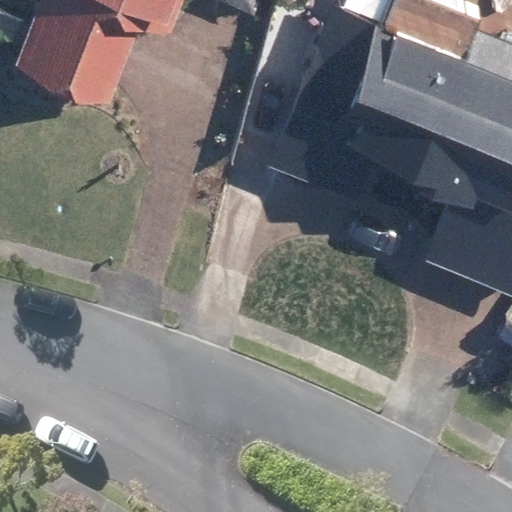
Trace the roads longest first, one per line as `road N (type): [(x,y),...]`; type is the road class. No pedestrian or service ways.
road 1 (residential): [(117,398),(266,408),(457,511)]
road 2 (residential): [(231,511),(117,398)]
road 3 (residential): [(0,368),(117,398)]
